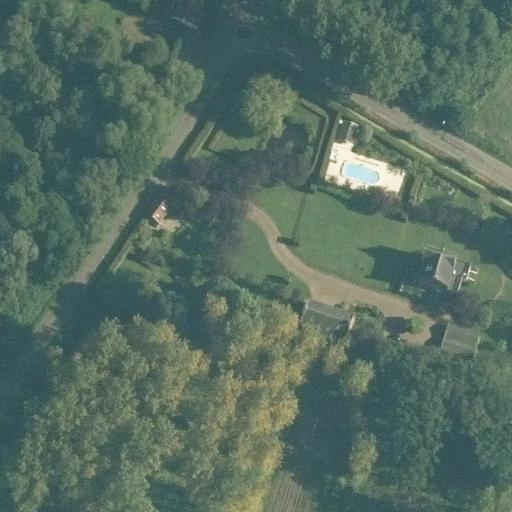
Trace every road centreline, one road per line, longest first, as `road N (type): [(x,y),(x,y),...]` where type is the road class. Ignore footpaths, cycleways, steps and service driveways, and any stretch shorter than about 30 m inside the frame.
road 1 (unclassified): [(0,404),(214,75),(232,27)]
road 2 (unclassified): [(511,182),(232,27)]
